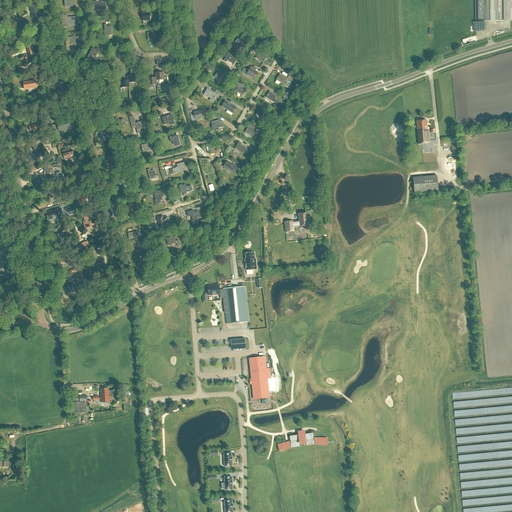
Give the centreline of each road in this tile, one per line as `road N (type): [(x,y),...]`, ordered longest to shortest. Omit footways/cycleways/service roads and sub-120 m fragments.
road 1 (unclassified): [(187,274),(231,243),(294,137),(322,107),(511,41)]
road 2 (track): [(6,105),(36,105),(45,114),(70,106),(86,121),(137,290)]
road 3 (unclassified): [(39,323),(0,69)]
road 4 (unclassified): [(39,323),(75,329),(187,274)]
road 5 (residential): [(158,511),(151,402),(199,395)]
road 6 (residential): [(245,511),(239,402),(228,393),(199,395)]
road 7 (unclassified): [(119,0),(140,53),(170,58),(179,98)]
road 8 (unclassified): [(194,149),(230,137),(273,64)]
road 9 (residential): [(199,395),(187,274)]
